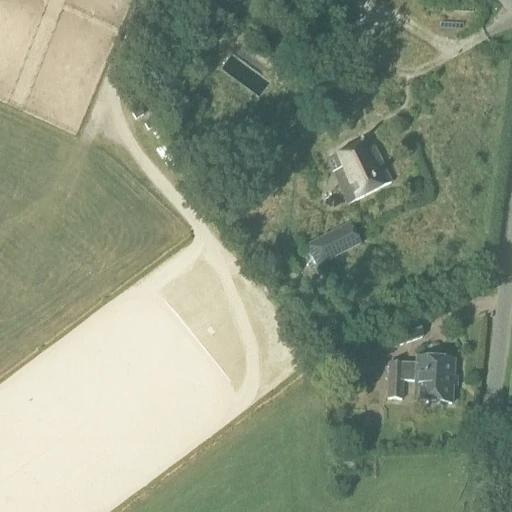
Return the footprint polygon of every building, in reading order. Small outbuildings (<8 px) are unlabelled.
[(367,142),(326,162),(346,207),(389,185),(367,142)] [(357,246),(353,239),(348,226),(303,246),(312,266),(357,246)] [(364,342),(369,357),(422,339),(416,324),(364,342)] [(387,365),(387,377),(385,401),(400,402),(401,383),(414,383),(412,403),(450,405),(452,363),(415,361),(414,367),(387,365)] [(356,455),(336,456),(337,476),(357,475),(356,455)]
